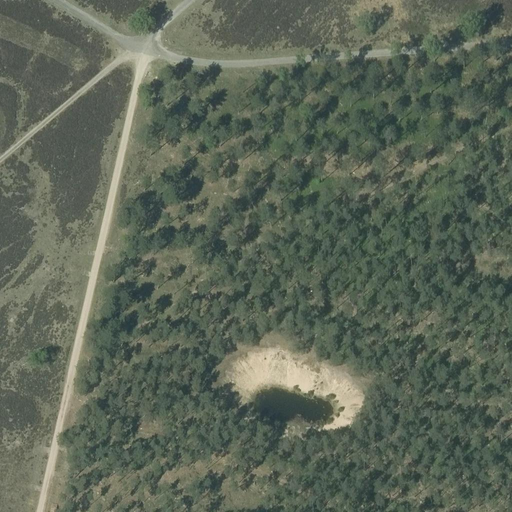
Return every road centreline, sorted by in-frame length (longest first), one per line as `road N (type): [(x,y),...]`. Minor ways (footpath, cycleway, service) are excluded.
road 1 (unknown): [(68,377),(258,248),(511,126)]
road 2 (track): [(511,43),(222,64),(138,46)]
road 3 (track): [(68,377),(138,46)]
road 4 (track): [(138,46),(0,161)]
road 5 (track): [(38,511),(68,377)]
